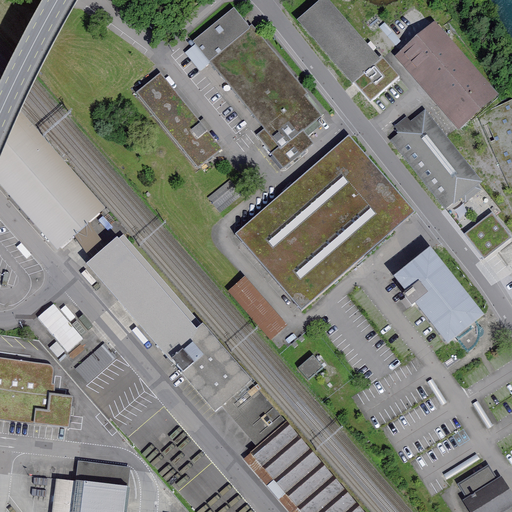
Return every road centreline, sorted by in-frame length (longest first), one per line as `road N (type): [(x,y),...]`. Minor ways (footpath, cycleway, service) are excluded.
road 1 (unclassified): [(511,319),(261,0)]
road 2 (secondary): [(0,112),(57,0)]
